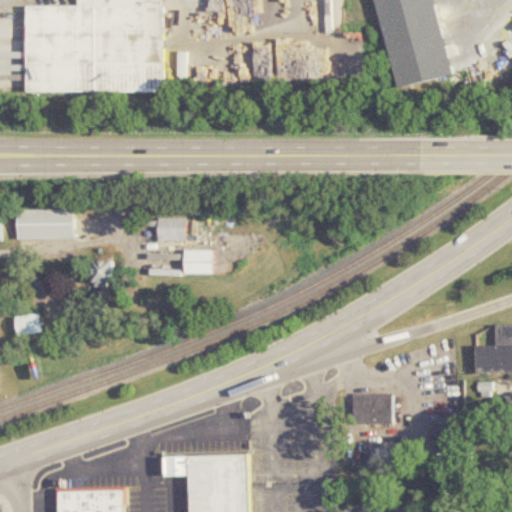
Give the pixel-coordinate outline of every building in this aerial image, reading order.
[(166,93),(165,0),(80,0),(80,7),(29,7),(30,93),(166,93)] [(455,76),(438,0),(378,0),(398,89),(455,76)] [(21,241),(77,241),(77,210),(21,210),(21,241)] [(190,242),(190,219),(162,219),(162,242),(190,242)] [(220,274),(220,250),(191,250),(191,274),(220,274)] [(98,287),(119,287),(119,261),(98,261),(98,287)] [(478,347),(478,374),(511,373),(511,325),(498,326),(498,346),(478,347)] [(0,398),(9,396),(0,362),(0,398)] [(377,387),(395,386),(395,422),(372,422),(372,403),(377,403),(377,387)] [(459,426),(442,426),(442,453),(459,453),(459,426)] [(381,443),(381,465),(402,465),(402,443),(381,443)] [(191,456),(249,454),(251,511),(191,511),(190,475),(165,476),(165,457),(191,456)] [(126,511),(126,490),(58,490),(58,511),(126,511)]
